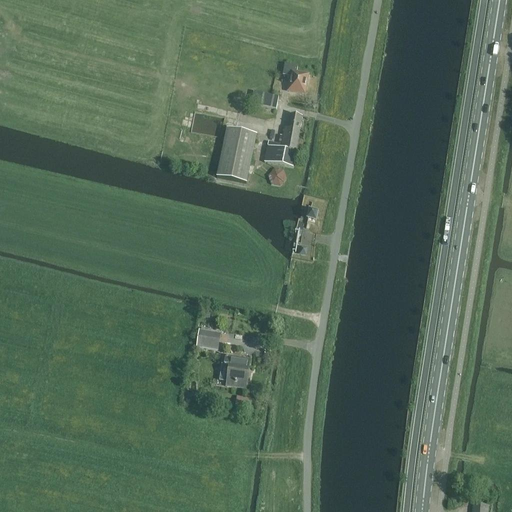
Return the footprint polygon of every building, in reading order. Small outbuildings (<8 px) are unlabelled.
[(290,77),(287,92),(304,95),(308,76),(296,74),(297,68),(285,65),(283,76),(290,77)] [(253,92),(251,105),(276,110),(278,98),(253,92)] [(285,129),(284,134),(282,146),(268,143),(267,147),(268,147),(264,164),(293,169),(302,118),(290,115),(288,130),(285,129)] [(227,130),(217,178),(248,184),(257,136),(227,130)] [(316,222),(317,214),(310,212),(308,220),(316,222)] [(217,351),(220,335),(200,332),(198,348),(217,351)] [(245,386),(249,361),(226,357),(225,366),(230,367),(227,383),(245,386)] [(238,397),(236,408),(251,411),(253,400),(238,397)]
